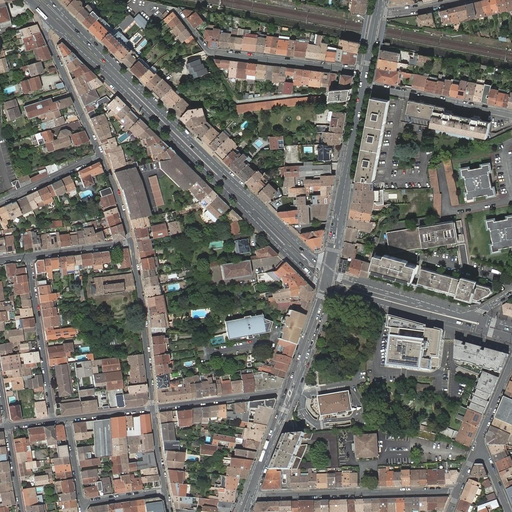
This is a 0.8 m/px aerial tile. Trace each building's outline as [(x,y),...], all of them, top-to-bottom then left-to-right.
[(74,0),(68,7),(77,16),(85,7),(83,5),(83,4),(83,2),(81,0),(80,0),(79,0),(78,1),(77,0),(74,0)] [(353,0),(352,12),(357,12),(366,13),(367,4),(359,2),(359,0),(358,0),(353,0)] [(477,17),(486,15),(485,13),(482,0),(474,2),(477,15),(477,17)] [(487,15),(493,14),(493,11),(490,0),(483,0),(482,0),(485,13),(486,15),(487,15)] [(490,0),(493,11),(498,9),(499,12),(500,11),(500,9),(497,0),(490,0)] [(507,11),(509,11),(509,9),(506,0),(497,0),(500,9),(500,11),(501,13),(502,12),(502,11),(506,10),(507,11)] [(0,27),(10,24),(4,2),(0,3),(0,27)] [(470,16),(477,15),(474,2),(467,4),(470,16)] [(77,16),(83,22),(91,14),(88,10),(91,7),(88,4),(85,7),(77,16)] [(467,20),(470,19),(470,17),(470,16),(467,4),(457,6),(460,20),(461,22),(463,21),(464,21),(465,21),(467,20)] [(459,22),(461,22),(460,20),(457,6),(448,9),(452,24),(454,23),(453,22),(458,21),(459,22)] [(195,12),(194,10),(186,9),(183,11),(188,18),(195,12)] [(450,24),(452,24),(448,9),(440,11),(441,15),(442,15),(444,24),(450,22),(450,24)] [(83,22),(90,28),(98,20),(94,16),(97,13),(94,11),(92,13),(91,14),(83,22)] [(188,18),(195,27),(201,23),(203,22),(200,17),(197,11),(195,12),(188,18)] [(430,25),(435,24),(435,22),(433,12),(418,15),(419,18),(420,22),(420,25),(425,24),(430,25)] [(132,17),(129,14),(119,24),(124,29),(133,20),(131,18),(132,17)] [(142,27),(149,33),(154,29),(139,14),(134,19),(136,20),(142,27)] [(165,32),(167,35),(170,32),(170,31),(173,29),(181,21),(177,15),(172,20),(170,21),(168,23),(172,27),(169,30),(165,32)] [(90,28),(96,34),(105,26),(107,23),(103,19),(101,17),(98,20),(90,28)] [(178,36),(187,28),(181,21),(173,29),(170,31),(170,32),(167,35),(168,36),(171,33),(174,31),(178,36)] [(96,34),(103,41),(111,32),(112,31),(114,29),(107,23),(105,26),(96,34)] [(22,37),(40,32),(36,24),(15,30),(16,34),(20,33),(20,32),(22,31),(23,35),(21,36),(21,38),(22,37)] [(214,28),(214,27),(211,27),(211,29),(209,28),(208,28),(208,29),(207,29),(206,39),(210,40),(210,45),(213,46),(214,32),(214,30),(214,29),(214,28)] [(179,37),(183,42),(186,40),(192,35),(187,28),(178,36),(175,38),(176,39),(179,37)] [(214,30),(214,32),(213,46),(220,46),(221,35),(221,32),(221,30),(221,29),(214,28),(214,29),(214,30)] [(239,28),(238,32),(238,37),(236,48),(242,49),(244,38),(244,36),(244,33),(241,32),(242,29),(242,28),(239,28)] [(103,41),(109,47),(119,38),(121,35),(122,34),(123,33),(120,30),(116,35),(112,31),(111,32),(103,41)] [(231,36),(230,48),(236,48),(238,37),(238,32),(232,31),(231,33),(231,36)] [(24,44),(42,38),(40,32),(22,37),(24,44)] [(244,38),(242,49),(257,51),(259,38),(259,37),(259,35),(257,35),(257,37),(246,36),(246,33),(244,33),(244,36),(244,38)] [(109,47),(116,53),(125,44),(127,42),(129,40),(122,34),(121,35),(119,38),(109,47)] [(268,35),(259,34),(259,35),(259,37),(259,38),(257,51),(265,52),(267,38),(267,36),(268,35)] [(322,40),(323,35),(318,34),(316,45),(314,45),(310,44),(311,42),(309,42),(309,44),(306,57),(319,59),(321,42),(322,40)] [(192,35),(186,40),(189,43),(195,39),(192,35)] [(267,38),(265,52),(271,53),(273,39),(269,38),(269,36),(267,36),(267,38)] [(279,40),(279,37),(277,37),(277,39),(273,39),(271,53),(276,53),(279,40)] [(34,49),(45,45),(42,38),(24,44),(27,51),(34,49)] [(309,44),(309,42),(309,41),(310,38),(306,38),(300,38),(300,40),(296,39),(296,41),(296,42),(296,43),(294,56),(306,57),(309,44)] [(358,52),(360,43),(342,39),(340,45),(346,46),(345,50),(358,52)] [(279,40),(276,53),(288,55),(290,42),(290,41),(279,40)] [(296,41),(290,40),(290,41),(290,42),(288,55),(294,56),(296,43),(296,42),(296,41)] [(116,53),(122,60),(130,52),(132,50),(134,48),(132,47),(130,49),(127,45),(129,43),(127,42),(125,44),(116,53)] [(328,46),(329,44),(321,42),(319,59),(326,60),(329,46),(328,46)] [(57,46),(62,58),(71,53),(61,43),(57,46)] [(37,60),(50,56),(45,45),(34,49),(34,50),(37,50),(39,56),(36,57),(37,60)] [(329,46),(326,60),(336,61),(338,48),(329,46)] [(338,48),(336,61),(343,62),(344,53),(342,52),(342,51),(340,51),(341,49),(338,48)] [(356,63),(358,52),(345,50),(341,49),(340,51),(342,51),(342,52),(344,53),(343,62),(356,63)] [(401,53),(381,49),(380,58),(399,62),(401,53)] [(122,60),(132,69),(139,62),(140,60),(142,59),(140,57),(138,60),(132,54),(134,51),(132,50),(130,52),(122,60)] [(134,51),(132,54),(138,60),(140,57),(134,51)] [(71,53),(62,58),(65,65),(76,58),(71,53)] [(432,57),(419,54),(419,57),(418,60),(420,60),(431,62),(432,57)] [(189,62),(187,63),(188,66),(189,68),(190,68),(192,73),(194,72),(195,77),(200,76),(200,78),(212,76),(210,71),(208,72),(207,67),(205,67),(203,63),(202,63),(201,61),(209,58),(207,56),(200,59),(200,58),(189,62)] [(418,60),(419,57),(415,56),(413,61),(411,61),(410,64),(416,65),(417,60),(418,60)] [(0,58),(0,73),(9,71),(5,57),(0,59),(0,58)] [(76,58),(65,65),(69,72),(83,65),(76,58)] [(399,62),(380,58),(378,67),(398,70),(400,71),(401,66),(407,67),(407,64),(399,62)] [(230,60),(222,59),(221,67),(225,68),(229,68),(230,68),(231,60),(230,60)] [(132,69),(141,78),(149,69),(146,65),(146,64),(145,63),(144,63),(143,63),(140,60),(139,62),(132,69)] [(229,76),(237,77),(238,61),(231,60),(230,68),(229,76)] [(43,72),(39,61),(38,62),(20,67),(21,72),(24,71),(26,68),(28,67),(31,76),(43,72)] [(237,77),(247,78),(247,76),(247,74),(249,63),(238,61),(237,77)] [(256,75),(258,64),(249,63),(247,74),(247,76),(256,77),(256,75)] [(256,75),(256,77),(265,78),(267,65),(258,64),(256,75)] [(83,65),(69,72),(69,74),(74,71),(76,76),(75,76),(76,78),(82,75),(83,74),(84,74),(89,71),(83,65)] [(267,65),(265,78),(273,79),(275,66),(267,65)] [(273,79),(273,82),(279,82),(279,80),(279,79),(281,67),(275,66),(273,79)] [(288,74),(295,75),(295,72),(296,68),(287,67),(286,74),(286,76),(288,76),(288,74)] [(403,76),(411,78),(412,73),(400,71),(398,70),(378,67),(376,80),(398,85),(398,82),(400,83),(402,77),(400,77),(400,73),(404,74),(403,76)] [(141,78),(146,83),(156,74),(150,69),(149,69),(141,78)] [(302,85),(302,84),(303,82),(303,81),(304,70),(297,69),(296,72),(295,72),(295,75),(294,80),(294,81),(294,83),(294,84),(302,85)] [(310,83),(312,70),(304,70),(303,81),(303,82),(306,82),(310,83)] [(310,83),(310,85),(321,86),(321,85),(323,72),(312,70),(310,83)] [(96,78),(89,71),(84,74),(83,74),(84,76),(85,75),(87,79),(86,80),(87,82),(89,81),(96,78)] [(146,83),(152,89),(163,79),(161,77),(163,75),(159,71),(157,73),(156,74),(146,83)] [(327,86),(326,90),(328,90),(328,86),(330,73),(323,72),(321,85),(327,86)] [(328,90),(332,90),(335,89),(336,85),(337,74),(330,73),(328,86),(328,90)] [(76,78),(72,80),(76,88),(87,82),(86,80),(84,81),(82,77),(84,76),(83,74),(82,75),(76,78)] [(340,89),(352,88),(354,76),(353,76),(342,74),(340,87),(340,89)] [(428,79),(428,76),(420,75),(418,74),(415,88),(425,90),(428,79)] [(443,75),(440,74),(439,78),(438,82),(436,92),(443,94),(446,82),(441,81),(442,78),(443,75)] [(38,76),(20,82),(23,93),(25,93),(42,88),(38,76)] [(438,82),(439,78),(428,76),(428,79),(425,90),(436,92),(438,82)] [(103,84),(96,78),(89,81),(93,89),(94,89),(103,84)] [(453,83),(454,79),(452,78),(452,80),(446,79),(446,82),(443,94),(450,95),(453,83)] [(152,89),(161,98),(172,88),(168,84),(167,83),(163,79),(152,89)] [(465,98),(469,81),(467,81),(463,80),(461,80),(460,85),(458,97),(465,98)] [(477,84),(477,83),(469,81),(465,98),(473,100),(477,84)] [(87,82),(76,88),(80,96),(91,91),(87,82)] [(458,97),(460,85),(453,83),(450,95),(458,97)] [(489,101),(491,89),(492,87),(492,85),(485,83),(485,85),(482,99),(481,102),(488,103),(489,101)] [(285,84),(284,94),(292,93),(293,85),(292,85),(285,84)] [(482,99),(485,85),(477,84),(473,100),(481,102),(482,99)] [(172,109),(183,98),(179,95),(176,91),(172,88),(161,98),(172,109)] [(346,100),(349,99),(351,91),(352,88),(340,89),(335,89),(332,90),(331,93),(330,102),(337,101),(346,100)] [(94,89),(93,89),(91,91),(80,96),(84,106),(86,110),(87,113),(94,110),(94,109),(105,104),(106,106),(111,101),(106,96),(96,101),(96,100),(99,98),(94,89)] [(498,91),(499,90),(491,89),(489,101),(488,103),(496,105),(498,92),(498,91)] [(498,92),(496,105),(502,106),(505,93),(500,92),(500,91),(498,91),(498,92)] [(508,107),(511,95),(505,93),(502,106),(508,107)] [(58,109),(72,105),(69,97),(51,103),(49,98),(23,106),(28,119),(30,119),(38,116),(58,109)] [(124,105),(115,97),(111,101),(106,106),(109,109),(106,112),(108,117),(113,116),(124,105)] [(297,98),(236,106),(238,113),(242,113),(248,111),(252,111),(322,103),(321,97),(318,97),(315,97),(311,97),(311,98),(308,97),(308,98),(304,98),(301,98),(301,99),(297,98)] [(372,97),(357,179),(373,181),(374,181),(390,100),(372,97)] [(194,109),(183,98),(172,109),(181,118),(190,109),(194,109)] [(15,99),(1,103),(1,105),(3,105),(5,111),(6,110),(9,120),(20,116),(15,99)] [(435,106),(435,105),(410,100),(407,113),(433,118),(435,106)] [(129,110),(124,105),(113,116),(118,121),(129,110)] [(444,108),(435,106),(433,118),(431,126),(487,138),(490,122),(482,120),(471,118),(454,114),(443,112),(444,111),(444,108)] [(198,117),(204,115),(202,108),(194,109),(190,109),(181,118),(186,123),(193,116),(198,115),(198,117)] [(60,117),(58,109),(38,116),(39,118),(48,115),(49,118),(44,120),(45,122),(60,117)] [(94,110),(87,113),(90,119),(97,116),(94,110)] [(138,119),(129,110),(118,121),(121,124),(119,126),(124,131),(127,130),(128,129),(138,119)] [(330,131),(343,133),(347,113),(334,111),(332,121),(330,131)] [(97,116),(90,119),(93,127),(105,123),(101,115),(97,116)] [(206,122),(204,115),(198,117),(198,115),(193,116),(186,123),(191,127),(205,123),(206,122)] [(65,123),(62,116),(60,117),(45,122),(43,122),(44,127),(47,126),(48,129),(65,123)] [(148,128),(138,119),(128,129),(138,138),(139,137),(148,128)] [(105,123),(93,127),(96,135),(97,135),(100,141),(106,138),(111,136),(107,122),(105,123)] [(191,127),(202,137),(211,128),(211,127),(212,126),(211,125),(210,124),(208,122),(207,122),(206,122),(205,123),(191,127)] [(219,135),(221,134),(219,132),(218,132),(217,133),(213,129),(214,128),(212,126),(211,127),(211,128),(202,137),(209,145),(219,135)] [(71,128),(69,131),(65,130),(64,131),(61,130),(56,139),(78,132),(77,129),(74,127),(71,128)] [(155,136),(148,128),(139,137),(142,139),(155,136)] [(39,145),(44,143),(53,140),(52,138),(53,134),(50,132),(49,129),(35,134),(39,145)] [(231,135),(225,129),(224,131),(221,134),(219,135),(209,145),(215,151),(229,137),(231,135)] [(74,145),(88,141),(84,130),(78,132),(56,139),(53,140),(44,143),(47,152),(54,150),(53,150),(70,145),(68,139),(72,138),(74,145)] [(341,143),(343,133),(330,131),(329,131),(326,132),(324,142),(321,142),(321,144),(323,144),(333,144),(341,143)] [(284,145),(284,135),(271,136),(272,149),(284,148),(284,145)] [(161,142),(155,136),(142,139),(142,140),(143,146),(144,146),(145,147),(146,147),(160,143),(161,142)] [(229,137),(215,151),(224,160),(236,148),(238,146),(236,144),(236,143),(235,142),(233,140),(232,139),(231,139),(229,137)] [(114,138),(107,140),(108,143),(110,149),(117,147),(114,138)] [(168,148),(161,142),(160,143),(146,147),(148,152),(149,152),(150,155),(153,154),(164,152),(168,148)] [(333,145),(333,144),(323,144),(321,144),(319,144),(320,148),(320,151),(320,155),(320,159),(331,159),(331,158),(331,153),(333,153),(333,149),(333,148),(333,145)] [(117,147),(110,149),(108,149),(114,172),(133,167),(132,161),(125,163),(122,150),(121,150),(120,146),(117,147)] [(174,154),(168,148),(164,152),(153,154),(154,159),(155,159),(155,161),(156,162),(158,162),(168,160),(174,154)] [(240,156),(242,154),(240,152),(240,151),(239,150),(238,150),(236,148),(224,160),(230,165),(240,156)] [(230,165),(238,174),(248,164),(249,163),(248,162),(247,163),(245,161),(249,157),(245,153),(241,157),(240,156),(230,165)] [(180,160),(174,154),(168,160),(158,162),(159,169),(162,172),(165,175),(182,191),(188,189),(199,178),(180,160)] [(304,165),(285,165),(286,176),(294,176),(322,175),(332,175),(331,165),(313,165),(313,161),(304,162),(304,165)] [(57,170),(67,165),(67,162),(55,165),(57,170)] [(98,162),(77,172),(80,178),(89,174),(101,168),(98,162)] [(238,174),(247,182),(258,171),(256,170),(255,171),(250,166),(251,164),(249,163),(248,164),(238,174)] [(489,176),(490,175),(489,171),(491,170),(490,163),(483,165),(483,166),(482,167),(470,169),(469,169),(469,167),(462,169),(463,176),(465,175),(465,176),(466,182),(467,186),(468,191),(468,192),(466,193),(468,199),(475,198),(474,196),(475,196),(487,194),(488,194),(489,195),(495,194),(494,187),(492,188),(492,187),(492,183),(491,183),(490,182),(490,181),(489,181),(489,180),(489,179),(489,178),(489,177),(489,176)] [(57,170),(55,165),(45,169),(47,175),(57,170)] [(147,217),(150,216),(147,208),(141,183),(137,176),(133,167),(114,172),(118,182),(122,190),(130,220),(143,217),(147,217)] [(102,172),(101,168),(89,174),(90,178),(93,176),(102,172)] [(29,178),(31,183),(47,175),(45,169),(39,170),(40,173),(29,178)] [(247,182),(252,187),(264,176),(266,173),(265,172),(263,174),(259,170),(258,171),(247,182)] [(27,174),(17,178),(18,180),(21,187),(31,183),(29,178),(27,174)] [(90,178),(89,174),(80,178),(71,181),(74,188),(83,184),(84,187),(93,184),(90,178)] [(164,204),(155,175),(148,177),(157,206),(164,204)] [(322,185),(333,185),(335,175),(332,175),(322,175),(322,179),(312,179),(305,179),(303,179),(303,184),(304,184),(304,185),(305,185),(305,186),(315,185),(322,185)] [(69,176),(60,180),(65,191),(66,193),(75,189),(74,188),(71,181),(69,176)] [(252,187),(259,194),(270,182),(264,176),(252,187)] [(286,186),(295,186),(294,176),(286,176),(284,186),(285,186),(286,186)] [(205,185),(199,178),(188,189),(194,196),(205,185)] [(357,179),(355,189),(374,189),(373,181),(357,179)] [(55,195),(55,196),(65,191),(60,180),(50,184),(55,195)] [(271,200),(280,191),(270,182),(259,194),(268,203),(271,200)] [(50,184),(37,190),(44,205),(53,201),(51,197),(55,195),(50,184)] [(211,190),(205,185),(194,196),(193,196),(193,197),(195,198),(193,200),(196,203),(199,203),(199,202),(211,190)] [(332,194),(333,185),(322,185),(315,185),(315,190),(322,190),(322,194),(324,194),(328,194),(332,194)] [(110,187),(109,187),(100,191),(102,197),(112,193),(110,187)] [(306,195),(309,195),(309,192),(306,193),(306,187),(288,188),(289,197),(297,196),(306,195)] [(384,205),(386,205),(386,190),(374,190),(374,189),(355,189),(352,202),(373,202),(377,205),(378,205),(384,205)] [(199,203),(196,203),(199,205),(201,203),(202,205),(201,206),(204,209),(204,208),(216,196),(211,190),(199,202),(199,203)] [(36,191),(26,196),(31,209),(36,207),(34,203),(39,202),(40,204),(42,203),(36,191)] [(116,207),(112,193),(102,197),(101,197),(102,200),(96,202),(98,207),(103,205),(106,211),(116,207)] [(330,203),(332,194),(328,194),(324,194),(322,194),(316,195),(313,195),(314,204),(317,203),(330,203)] [(306,204),(306,195),(297,196),(297,199),(298,205),(299,205),(306,204)] [(15,202),(21,214),(32,209),(31,209),(26,196),(21,198),(22,199),(20,199),(20,198),(15,201),(15,202)] [(82,204),(91,201),(89,196),(80,200),(82,204)] [(228,207),(216,196),(204,208),(207,210),(204,212),(206,214),(209,212),(214,218),(212,220),(209,221),(209,223),(214,222),(216,219),(228,207)] [(9,218),(10,219),(21,214),(15,202),(11,203),(4,206),(9,218)] [(352,202),(351,209),(372,213),(372,211),(375,212),(376,209),(376,207),(378,207),(378,205),(377,205),(373,202),(352,202)] [(329,209),(330,203),(317,203),(314,204),(313,209),(312,209),(312,210),(312,211),(313,211),(313,215),(313,216),(317,215),(317,219),(322,219),(322,215),(328,214),(329,209)] [(306,206),(306,204),(299,205),(299,209),(299,216),(299,222),(299,224),(300,224),(307,223),(307,221),(310,220),(310,218),(307,218),(306,206)] [(299,205),(298,205),(291,205),(291,210),(280,211),(278,212),(283,217),(284,217),(299,216),(299,209),(299,205)] [(4,230),(6,229),(4,225),(6,224),(7,222),(6,220),(5,218),(7,217),(8,219),(9,218),(4,206),(0,207),(0,221),(0,222),(4,230)] [(118,212),(116,207),(106,211),(103,212),(105,217),(107,216),(118,212)] [(351,209),(350,217),(372,222),(372,220),(371,220),(372,215),(374,216),(374,214),(372,214),(372,213),(351,209)] [(240,219),(231,210),(226,215),(228,218),(227,219),(227,220),(228,221),(229,221),(230,219),(232,221),(224,223),(227,236),(233,235),(239,234),(237,220),(240,219)] [(121,223),(118,212),(107,216),(109,228),(121,223)] [(511,215),(508,216),(508,218),(495,221),(494,219),(487,220),(489,227),(491,227),(491,228),(492,234),(492,237),(494,243),(494,244),(492,244),(493,251),(500,250),(500,248),(501,248),(511,245),(511,215)] [(299,222),(299,216),(284,217),(283,217),(288,223),(298,222),(298,224),(299,224),(299,222)] [(143,217),(130,220),(133,230),(146,227),(149,226),(149,223),(148,220),(147,217),(143,217)] [(372,227),(375,228),(376,223),(376,222),(373,222),(372,222),(350,217),(348,226),(359,228),(364,229),(365,230),(371,231),(372,231),(372,227)] [(95,220),(91,222),(94,233),(96,233),(101,231),(103,230),(102,225),(97,227),(95,220)] [(454,221),(455,228),(460,227),(462,227),(461,220),(454,221)] [(173,222),(168,223),(168,224),(170,232),(166,232),(167,236),(173,234),(180,233),(178,221),(173,222)] [(454,221),(420,227),(423,247),(457,241),(456,235),(455,228),(454,221)] [(91,243),(98,242),(96,233),(94,233),(91,222),(86,223),(87,229),(88,229),(90,236),(91,243)] [(111,235),(123,231),(121,223),(109,228),(111,235)] [(164,225),(164,224),(150,226),(152,231),(153,238),(167,236),(166,232),(170,232),(168,224),(164,225)] [(348,226),(346,236),(357,238),(358,238),(359,238),(359,236),(358,236),(358,234),(360,234),(360,232),(360,230),(359,230),(359,228),(348,226)] [(146,227),(133,230),(135,239),(147,237),(147,236),(146,227)] [(406,250),(423,247),(420,227),(402,230),(386,232),(390,253),(406,250)] [(321,249),(325,229),(323,229),(317,230),(302,233),(301,235),(316,250),(321,249)] [(21,250),(25,249),(32,248),(30,232),(30,231),(19,233),(21,250)] [(104,241),(101,231),(96,233),(98,242),(104,241)] [(124,239),(125,237),(123,231),(111,235),(113,240),(124,239)] [(32,248),(33,250),(33,251),(40,250),(38,236),(35,236),(35,233),(33,233),(32,232),(30,232),(32,248)] [(60,247),(58,236),(58,232),(46,234),(46,235),(47,249),(60,247)] [(70,246),(77,245),(76,232),(68,233),(69,234),(70,246)] [(77,245),(85,244),(83,233),(78,233),(78,232),(76,232),(77,245)] [(184,242),(182,232),(180,233),(173,234),(175,243),(184,242)] [(233,235),(236,254),(249,252),(246,232),(239,234),(233,235)] [(456,235),(457,241),(464,240),(463,233),(461,234),(456,235)] [(60,247),(70,246),(69,234),(58,236),(60,247)] [(3,239),(5,251),(14,250),(13,242),(14,242),(12,235),(3,236),(3,239)] [(38,236),(40,250),(47,249),(46,235),(44,235),(44,237),(40,237),(40,236),(38,236)] [(376,250),(379,238),(376,237),(373,241),(371,249),(376,250)] [(136,242),(138,252),(152,250),(153,250),(154,249),(153,247),(151,248),(151,245),(153,245),(152,242),(150,242),(150,239),(148,239),(136,242)] [(345,241),(342,255),(348,257),(351,257),(353,258),(353,257),(354,255),(356,246),(358,246),(361,246),(361,244),(357,243),(345,241)] [(277,256),(268,246),(254,251),(257,257),(255,257),(255,256),(250,257),(251,260),(257,259),(273,256),(277,256)] [(130,259),(127,248),(116,250),(116,252),(118,252),(119,258),(118,258),(118,261),(130,259)] [(111,250),(100,252),(101,261),(105,260),(106,261),(109,261),(109,259),(112,259),(111,250)] [(152,250),(138,252),(140,260),(152,258),(154,257),(153,250),(152,250)] [(360,275),(369,277),(370,271),(371,269),(375,255),(376,251),(371,250),(368,261),(365,261),(366,259),(365,259),(360,275)] [(93,266),(94,268),(102,267),(101,261),(100,252),(92,253),(93,266)] [(92,253),(80,254),(82,268),(84,268),(83,265),(91,264),(92,267),(93,266),(92,253)] [(79,269),(82,269),(82,268),(80,254),(72,255),(74,268),(79,268),(79,269)] [(384,257),(375,255),(371,269),(413,281),(417,266),(406,263),(406,260),(385,254),(384,257)] [(72,255),(65,256),(67,272),(74,271),(74,268),(72,255)] [(349,272),(360,275),(365,259),(363,258),(363,257),(356,255),(355,258),(353,257),(353,258),(353,260),(352,261),(351,265),(349,272)] [(63,274),(67,273),(67,272),(65,256),(58,257),(59,267),(62,266),(63,274)] [(59,270),(59,267),(58,257),(50,258),(52,271),(59,270)] [(152,258),(140,260),(142,271),(154,268),(156,268),(158,268),(156,257),(154,257),(152,258)] [(43,259),(44,272),(47,272),(48,278),(49,278),(49,280),(49,284),(53,283),(53,277),(52,271),(50,258),(43,259)] [(36,273),(44,272),(43,259),(37,260),(34,263),(36,273)] [(130,259),(118,261),(118,262),(121,262),(121,267),(119,267),(120,268),(131,266),(130,259)] [(251,275),(248,261),(220,265),(223,280),(251,275)] [(291,275),(296,274),(284,262),(276,271),(272,272),(272,273),(272,274),(275,274),(276,273),(277,273),(281,278),(282,277),(288,275),(289,280),(292,280),(291,275)] [(6,277),(9,276),(26,274),(25,268),(16,269),(15,263),(4,264),(6,277)] [(154,268),(142,271),(143,278),(154,276),(156,276),(158,276),(156,268),(154,268)] [(422,268),(418,282),(458,293),(473,297),(478,299),(479,299),(481,298),(491,293),(491,292),(492,291),(492,289),(492,288),(491,287),(477,283),(462,279),(422,268)] [(412,283),(413,281),(371,269),(370,271),(412,283)] [(135,289),(132,273),(113,276),(93,278),(94,282),(92,283),(92,285),(90,285),(91,294),(95,293),(95,294),(103,293),(103,294),(123,291),(123,290),(135,289)] [(14,283),(27,282),(26,274),(9,276),(9,279),(13,278),(14,283)] [(283,289),(307,284),(296,274),(291,275),(292,280),(289,280),(288,275),(282,277),(281,278),(283,289)] [(154,276),(143,278),(145,287),(155,285),(157,285),(159,284),(158,283),(157,283),(155,283),(154,276)] [(17,295),(20,294),(29,293),(27,282),(14,283),(10,284),(10,287),(15,286),(16,291),(19,290),(20,293),(17,293),(17,295)] [(418,282),(418,284),(457,295),(472,299),(478,301),(478,299),(473,297),(458,293),(418,282)] [(38,287),(39,295),(52,293),(52,291),(50,292),(49,287),(51,287),(51,284),(38,287)] [(313,291),(307,284),(283,289),(272,291),(273,298),(268,299),(269,304),(276,303),(302,300),(310,303),(313,291)] [(157,294),(156,287),(155,285),(145,287),(146,298),(157,296),(157,294)] [(39,295),(40,302),(54,300),(56,300),(55,296),(60,295),(59,292),(52,293),(39,295)] [(22,308),(31,307),(29,293),(20,294),(22,308)] [(164,313),(165,313),(162,295),(157,296),(146,298),(148,313),(163,313),(164,313)] [(0,312),(9,311),(14,311),(12,300),(10,301),(0,301),(0,312)] [(40,302),(41,309),(53,307),(52,302),(54,302),(54,300),(40,302)] [(309,308),(310,303),(302,300),(276,303),(276,307),(277,311),(287,310),(290,310),(296,312),(297,309),(297,308),(299,309),(299,312),(306,314),(309,308)] [(504,315),(511,316),(511,305),(510,305),(506,304),(503,306),(504,315)] [(19,320),(32,318),(31,307),(22,308),(19,308),(20,316),(15,317),(15,320),(17,320),(19,320)] [(42,317),(60,315),(59,307),(55,307),(53,307),(41,309),(42,317)] [(280,335),(279,339),(294,345),(296,340),(297,339),(298,334),(301,329),(300,329),(305,315),(296,312),(290,310),(288,317),(285,316),(282,323),(284,324),(283,327),(281,327),(279,332),(281,333),(280,335)] [(0,312),(0,321),(2,321),(10,321),(9,311),(0,312)] [(164,328),(163,313),(148,313),(150,328),(164,328)] [(44,331),(52,330),(52,326),(59,325),(59,324),(62,324),(63,321),(62,314),(60,315),(42,317),(44,331)] [(243,318),(224,322),(228,339),(246,336),(247,339),(252,338),(251,335),(255,334),(255,337),(258,337),(258,334),(269,332),(269,329),(271,322),(262,319),(262,315),(250,317),(249,316),(243,317),(243,318)] [(427,325),(387,315),(386,327),(392,328),(426,332),(426,329),(427,325)] [(18,329),(23,328),(34,327),(32,318),(19,320),(20,326),(18,327),(18,329)] [(90,334),(88,325),(52,330),(44,331),(46,340),(90,334)] [(426,332),(392,328),(391,335),(389,335),(385,365),(404,368),(432,371),(432,367),(439,368),(442,339),(443,330),(435,327),(435,330),(426,329),(426,332)] [(9,340),(10,343),(11,343),(16,342),(16,341),(18,341),(18,343),(19,343),(19,341),(23,340),(23,338),(21,338),(20,332),(22,331),(21,329),(8,331),(8,333),(10,333),(11,340),(9,340)] [(163,344),(166,343),(166,339),(163,339),(163,336),(162,332),(150,332),(151,337),(152,345),(163,344)] [(263,352),(269,353),(277,353),(291,358),(296,345),(294,345),(279,339),(278,339),(274,350),(263,352)] [(483,415),(508,356),(509,355),(455,340),(454,360),(462,362),(462,361),(477,365),(476,367),(480,368),(481,366),(484,367),(484,369),(487,370),(486,373),(484,372),(481,379),(480,378),(478,382),(479,382),(477,386),(478,387),(476,391),(474,390),(473,393),(475,393),(473,397),(472,397),(471,399),(472,400),(469,407),(468,406),(467,409),(468,409),(483,415)] [(66,357),(65,352),(74,351),(73,343),(64,344),(64,346),(47,348),(49,359),(66,357)] [(167,354),(166,343),(163,344),(152,345),(153,356),(164,354),(167,354)] [(19,345),(20,354),(28,353),(27,344),(19,345)] [(23,357),(24,364),(35,362),(39,362),(37,352),(28,353),(20,354),(18,354),(19,358),(23,357)] [(288,365),(291,358),(277,353),(269,353),(267,359),(270,360),(269,361),(268,365),(269,366),(274,368),(274,367),(286,372),(288,365)] [(10,362),(19,361),(19,358),(18,354),(12,355),(9,355),(10,362)] [(144,365),(142,354),(127,356),(129,367),(144,365)] [(168,363),(169,363),(168,362),(168,361),(168,355),(168,354),(167,354),(164,354),(153,356),(154,366),(165,364),(168,363)] [(57,365),(68,363),(67,357),(66,357),(49,359),(50,366),(55,365),(57,365)] [(119,368),(117,357),(100,359),(102,374),(104,374),(107,390),(122,387),(121,386),(120,379),(119,368)] [(79,398),(81,412),(97,410),(94,391),(107,390),(104,374),(102,374),(100,359),(93,360),(87,361),(75,363),(79,398)] [(21,369),(20,365),(19,361),(10,362),(1,364),(2,371),(21,369)] [(21,369),(22,375),(27,374),(30,374),(29,367),(36,367),(35,362),(24,364),(20,365),(21,369)] [(68,363),(57,365),(58,370),(56,371),(56,375),(58,375),(59,381),(57,381),(57,385),(60,384),(60,391),(58,391),(59,395),(73,393),(68,363)] [(283,379),(286,372),(274,367),(274,368),(269,366),(268,365),(265,365),(263,364),(263,363),(259,363),(256,363),(256,366),(268,369),(267,373),(270,374),(283,379)] [(167,373),(170,373),(169,368),(166,368),(165,364),(154,366),(155,376),(165,374),(167,373)] [(130,378),(145,376),(144,365),(129,367),(130,378)] [(251,369),(251,368),(241,371),(242,380),(243,392),(254,391),(251,369)] [(22,375),(21,369),(2,371),(3,375),(8,374),(8,378),(22,376),(22,375)] [(267,373),(251,369),(254,391),(267,389),(280,388),(283,379),(270,374),(267,373)] [(33,373),(30,374),(27,374),(29,388),(33,388),(43,386),(40,370),(33,371),(33,373)] [(202,397),(209,396),(206,378),(206,373),(203,373),(203,376),(204,381),(200,382),(200,383),(202,397)] [(177,385),(178,385),(178,381),(168,383),(166,384),(165,374),(155,376),(156,389),(164,388),(166,388),(168,387),(171,387),(174,386),(177,386),(177,385)] [(191,399),(196,398),(194,384),(194,381),(195,381),(198,380),(197,375),(182,379),(183,384),(185,383),(188,383),(189,383),(190,385),(191,399)] [(24,389),(22,376),(8,378),(4,379),(4,382),(11,381),(12,390),(16,390),(24,389)] [(130,385),(146,384),(145,376),(130,378),(130,385)] [(215,392),(215,396),(221,395),(221,392),(219,380),(215,380),(215,376),(213,377),(213,380),(214,384),(215,392)] [(206,378),(209,396),(215,396),(215,392),(214,384),(211,384),(210,378),(206,378)] [(232,394),(243,392),(242,380),(230,382),(232,394)] [(196,398),(202,397),(200,383),(195,384),(195,381),(194,381),(194,384),(196,398)] [(185,399),(191,399),(190,385),(189,383),(188,383),(188,385),(185,386),(185,383),(183,384),(183,386),(185,399)] [(429,390),(429,385),(422,385),(421,384),(419,383),(417,384),(415,385),(415,392),(422,392),(422,390),(429,390)] [(123,394),(124,406),(144,404),(147,400),(146,384),(130,385),(128,385),(129,393),(123,394)] [(179,400),(185,399),(183,386),(183,384),(181,384),(182,386),(179,386),(178,385),(177,385),(177,386),(177,387),(178,390),(179,400)] [(166,402),(173,401),(172,391),(171,387),(168,387),(166,388),(164,388),(164,390),(168,389),(169,392),(164,392),(166,402)] [(158,403),(166,402),(164,392),(161,393),(161,390),(164,390),(164,388),(156,389),(158,403)] [(22,403),(23,409),(32,407),(29,392),(25,392),(20,393),(21,398),(22,403)] [(322,403),(321,404),(323,415),(330,414),(330,412),(333,411),(338,411),(339,415),(348,413),(347,409),(349,409),(349,405),(351,405),(351,404),(352,404),(351,402),(351,403),(351,402),(350,402),(349,394),(347,395),(347,393),(343,394),(343,393),(341,393),(341,394),(330,396),(330,395),(328,396),(321,397),(322,403)] [(511,399),(504,397),(495,419),(511,425),(511,399)] [(61,407),(62,414),(65,414),(65,412),(71,412),(77,411),(77,412),(81,412),(79,398),(60,400),(60,402),(61,407)] [(266,399),(248,402),(247,408),(249,408),(255,408),(257,409),(258,406),(263,407),(264,407),(272,408),(272,409),(275,401),(273,398),(266,399)] [(37,418),(47,416),(45,401),(34,403),(35,409),(37,418)] [(243,413),(235,412),(231,411),(230,411),(225,411),(225,413),(225,415),(225,418),(228,419),(240,421),(247,422),(249,408),(247,408),(248,402),(243,402),(244,408),(243,413)] [(234,403),(235,412),(243,413),(244,408),(243,402),(234,403)] [(22,420),(19,405),(8,406),(10,419),(13,421),(22,420)] [(218,405),(209,406),(209,416),(209,418),(211,418),(211,416),(212,416),(215,415),(215,417),(217,417),(217,416),(217,415),(217,414),(218,405)] [(249,408),(247,422),(248,422),(250,423),(265,426),(268,417),(272,408),(264,407),(263,407),(258,406),(257,409),(255,408),(249,408)] [(465,418),(459,433),(460,433),(473,439),(478,427),(483,415),(468,409),(467,409),(461,406),(458,415),(465,418)] [(199,423),(201,423),(201,420),(201,419),(201,407),(191,409),(191,410),(191,420),(191,423),(193,424),(193,423),(193,420),(195,420),(197,420),(199,420),(199,423)] [(176,417),(177,422),(177,426),(191,425),(191,423),(191,420),(191,410),(176,412),(176,415),(176,417)] [(159,413),(160,424),(172,422),(177,422),(176,417),(176,415),(173,415),(174,417),(171,418),(171,413),(173,413),(173,411),(171,411),(159,413)] [(141,434),(151,433),(149,414),(139,415),(141,434)] [(139,415),(110,418),(112,456),(120,455),(120,454),(126,453),(126,445),(139,443),(139,435),(141,434),(139,415)] [(110,418),(92,421),(93,427),(93,430),(93,432),(94,444),(94,451),(95,458),(99,457),(109,456),(112,456),(110,418)] [(511,425),(495,419),(492,426),(510,434),(511,435),(511,433),(507,431),(508,427),(511,428),(511,425)] [(73,423),(74,432),(86,431),(85,428),(93,427),(92,421),(73,423)] [(247,422),(240,421),(239,426),(247,427),(247,429),(249,429),(263,431),(265,426),(250,423),(248,422),(247,422)] [(160,424),(162,441),(164,441),(173,441),(174,441),(172,422),(160,424)] [(61,424),(53,425),(56,443),(57,452),(58,458),(68,457),(63,426),(61,424)] [(53,425),(43,427),(45,438),(46,443),(46,444),(56,443),(53,425)] [(510,434),(492,426),(487,438),(487,443),(488,445),(506,445),(506,444),(504,443),(508,436),(510,437),(510,434)] [(28,438),(29,440),(41,439),(45,438),(43,427),(27,429),(28,438)] [(441,435),(448,438),(451,439),(452,440),(455,431),(444,427),(440,430),(441,435)] [(249,429),(247,429),(244,428),(244,430),(242,438),(245,439),(259,441),(260,438),(263,432),(263,431),(249,429)] [(436,434),(412,428),(410,435),(434,441),(436,434)] [(86,431),(74,432),(76,440),(91,438),(90,433),(93,432),(93,430),(86,431)] [(335,468),(339,468),(336,431),(307,433),(306,433),(305,433),(303,438),(307,439),(307,438),(311,440),(315,440),(328,439),(330,441),(332,468),(335,468)] [(137,469),(136,463),(128,464),(127,455),(143,453),(154,452),(153,449),(151,433),(141,434),(139,435),(139,443),(126,445),(126,453),(120,454),(120,455),(121,463),(122,472),(127,471),(128,471),(136,470),(137,469)] [(303,438),(305,433),(294,434),(285,435),(271,470),(278,469),(281,469),(281,470),(282,471),(283,471),(284,470),(291,469),(300,445),(302,440),(303,438)] [(459,433),(456,441),(459,442),(470,447),(473,439),(460,433),(459,433)] [(214,434),(213,437),(212,446),(216,446),(221,447),(232,449),(234,441),(234,437),(217,434),(214,434)] [(356,450),(357,458),(379,456),(377,435),(356,436),(356,444),(353,444),(353,451),(356,450)] [(29,440),(28,438),(24,439),(24,437),(13,439),(16,452),(29,450),(30,450),(29,440)] [(256,449),(259,441),(245,439),(242,438),(241,438),(237,438),(236,437),(236,442),(243,443),(242,446),(242,447),(250,449),(256,449)] [(162,441),(163,450),(173,452),(175,452),(176,450),(173,450),(173,443),(175,443),(175,441),(174,441),(173,441),(164,441),(162,441)] [(94,444),(77,447),(78,453),(94,451),(94,444)] [(212,446),(200,444),(199,455),(215,456),(216,451),(216,446),(212,446)] [(300,445),(291,469),(298,469),(309,469),(311,469),(317,469),(318,469),(322,469),(322,462),(301,463),(308,445),(300,445)] [(506,445),(488,445),(493,456),(507,451),(506,445)] [(236,459),(252,460),(255,452),(250,451),(238,449),(235,449),(234,455),(228,455),(228,458),(230,458),(233,458),(236,459)] [(29,450),(16,452),(18,463),(31,461),(29,450)] [(163,450),(165,460),(177,461),(181,462),(182,462),(182,460),(182,458),(183,453),(180,452),(177,452),(175,452),(173,452),(163,450)] [(94,451),(78,453),(79,460),(95,458),(94,451)] [(493,456),(495,462),(510,456),(510,455),(508,456),(506,453),(508,452),(508,451),(507,451),(493,456)] [(156,466),(154,452),(143,453),(144,462),(136,463),(137,469),(139,469),(143,468),(156,466)] [(120,455),(112,456),(109,456),(109,458),(112,457),(112,464),(121,463),(120,455)] [(495,462),(500,473),(511,467),(511,460),(510,456),(495,462)] [(69,463),(68,457),(58,458),(54,458),(53,458),(55,465),(69,463)] [(99,457),(95,458),(79,460),(80,467),(100,464),(99,457)] [(229,467),(248,469),(252,460),(236,459),(233,458),(230,458),(228,458),(220,457),(219,464),(229,465),(229,467)] [(31,461),(18,463),(20,476),(26,475),(25,472),(25,468),(30,467),(36,466),(35,460),(31,461)] [(165,460),(167,470),(181,471),(182,471),(184,472),(184,470),(181,470),(182,462),(181,462),(177,461),(165,460)] [(0,472),(9,471),(8,461),(0,462),(0,472)] [(455,484),(459,473),(458,471),(458,470),(450,470),(450,471),(447,471),(447,462),(445,462),(445,472),(446,484),(454,484),(455,484)] [(70,470),(69,463),(55,465),(56,473),(70,470)] [(121,463),(112,464),(111,465),(113,473),(122,472),(121,463)] [(476,465),(471,476),(479,476),(484,476),(488,476),(483,465),(476,465)] [(157,474),(156,466),(143,468),(144,476),(146,475),(157,474)] [(387,469),(387,486),(395,486),(394,471),(393,471),(393,473),(389,473),(389,472),(389,471),(389,466),(387,466),(387,469)] [(229,467),(227,467),(226,469),(229,469),(228,475),(226,474),(225,476),(228,476),(239,478),(245,478),(248,469),(229,467)] [(511,467),(500,473),(502,480),(511,476),(511,467)] [(101,468),(81,471),(82,478),(95,476),(96,476),(96,471),(101,470),(101,468)] [(283,471),(282,471),(282,475),(286,475),(287,483),(282,483),(283,490),(292,489),(291,469),(284,470),(283,471)] [(298,469),(291,469),(292,489),(299,489),(298,476),(293,476),(293,472),(298,472),(298,469)] [(318,474),(318,469),(317,469),(317,473),(317,488),(328,488),(328,474),(318,474)] [(70,470),(56,473),(57,480),(71,478),(70,470)] [(167,470),(169,483),(181,484),(182,481),(184,481),(185,472),(184,472),(182,471),(181,471),(167,470)] [(419,485),(419,470),(410,471),(411,486),(419,485)] [(427,485),(427,470),(419,470),(419,485),(427,485)] [(438,485),(438,472),(433,472),(432,470),(427,470),(427,485),(438,485)] [(0,472),(0,482),(11,481),(9,471),(0,472)] [(48,471),(46,472),(46,474),(33,477),(34,484),(43,483),(43,485),(54,483),(53,481),(52,481),(50,474),(52,474),(52,471),(48,471)] [(128,471),(127,471),(127,474),(120,475),(121,478),(121,480),(123,480),(124,492),(131,491),(129,474),(128,471)] [(278,472),(268,473),(263,489),(263,490),(264,490),(283,490),(282,483),(282,475),(282,471),(278,472)] [(351,487),(358,487),(358,473),(356,473),(356,475),(352,475),(352,473),(352,471),(350,471),(351,487)] [(402,486),(402,471),(400,471),(400,473),(396,473),(396,471),(394,471),(395,486),(402,486)] [(411,486),(410,471),(402,471),(402,486),(411,486)] [(300,476),(300,473),(298,473),(298,476),(299,489),(310,489),(309,476),(300,476)] [(317,488),(317,473),(315,474),(315,475),(311,475),(311,474),(309,474),(309,476),(310,489),(317,488)] [(336,488),(335,473),(334,473),(334,474),(330,474),(330,473),(328,473),(328,474),(328,488),(336,488)] [(131,491),(142,489),(141,484),(141,482),(140,476),(139,476),(139,478),(133,478),(132,474),(129,474),(131,491)] [(158,479),(157,474),(146,475),(144,476),(140,476),(141,482),(143,482),(146,481),(158,479)] [(95,476),(82,478),(82,483),(94,482),(94,486),(83,488),(84,495),(87,497),(98,496),(96,484),(95,476)] [(225,476),(221,476),(220,485),(214,485),(214,487),(220,488),(224,489),(235,490),(239,478),(228,476),(225,476)] [(511,476),(502,480),(506,489),(508,489),(511,486),(511,476)] [(53,481),(54,483),(56,494),(73,491),(71,478),(57,480),(53,481)] [(110,488),(108,479),(101,480),(101,478),(99,479),(101,491),(107,490),(106,489),(110,488)] [(121,480),(121,478),(115,479),(115,481),(113,482),(114,493),(124,492),(123,480),(121,480)] [(465,491),(476,495),(481,483),(478,483),(470,479),(469,483),(468,482),(465,491)] [(484,489),(491,486),(489,481),(489,479),(482,483),(485,488),(484,489)] [(0,492),(1,493),(13,491),(11,481),(0,482),(0,492)] [(169,483),(172,495),(184,496),(184,489),(185,484),(184,484),(181,484),(169,483)] [(37,504),(34,487),(30,487),(22,488),(25,506),(37,504)] [(209,497),(209,499),(217,500),(223,501),(232,502),(233,502),(235,490),(224,489),(220,488),(214,487),(209,487),(209,489),(218,490),(218,492),(220,493),(220,498),(209,497)] [(13,491),(1,493),(1,494),(3,494),(4,500),(2,501),(2,503),(0,503),(0,506),(11,505),(11,506),(15,505),(13,491)] [(73,491),(56,494),(56,497),(57,501),(75,499),(73,491)] [(472,503),(472,504),(476,495),(465,491),(461,499),(472,503)] [(493,501),(497,500),(494,493),(487,496),(483,494),(482,498),(485,504),(493,501)] [(172,495),(173,502),(185,503),(189,503),(191,504),(192,502),(189,501),(186,501),(186,497),(184,496),(172,495)] [(143,499),(145,511),(151,511),(150,511),(164,511),(164,509),(163,501),(158,497),(143,499)] [(438,497),(427,498),(427,511),(430,511),(430,510),(435,510),(435,508),(438,508),(438,497)] [(449,497),(438,497),(438,508),(435,508),(435,510),(436,510),(440,510),(440,511),(441,511),(442,511),(444,508),(449,497)] [(197,502),(197,504),(202,505),(203,503),(205,503),(217,506),(216,509),(214,508),(204,507),(202,506),(201,511),(203,511),(206,511),(207,511),(228,511),(232,502),(223,501),(217,500),(209,499),(203,499),(199,498),(198,498),(197,502)] [(396,511),(396,498),(388,499),(388,511),(396,511)] [(404,511),(405,498),(396,498),(396,511),(398,511),(403,511),(404,511)] [(412,511),(413,498),(405,498),(404,511),(406,511),(411,511),(412,511)] [(420,498),(413,498),(412,511),(420,511),(420,498)] [(75,499),(57,501),(58,505),(63,504),(63,509),(65,508),(76,507),(75,499)] [(144,511),(145,511),(143,499),(136,500),(137,511),(144,511)] [(364,511),(364,499),(356,500),(356,511),(364,511)] [(372,511),(372,499),(364,499),(364,511),(372,511)] [(380,511),(380,499),(372,499),(372,511),(380,511)] [(388,511),(388,499),(380,499),(380,511),(388,511)] [(471,506),(472,503),(461,499),(457,509),(463,511),(468,511),(469,511),(468,511),(471,506)] [(137,511),(136,500),(128,501),(129,511),(137,511)] [(322,511),(322,500),(315,501),(314,511),(322,511)] [(330,511),(330,500),(322,500),(322,511),(330,511)] [(341,511),(341,500),(330,500),(330,511),(341,511)] [(356,511),(356,500),(348,500),(348,511),(356,511)] [(487,511),(486,508),(486,506),(492,504),(492,506),(491,506),(493,509),(500,507),(497,500),(493,501),(485,504),(480,506),(479,506),(478,511),(487,511)] [(129,511),(128,501),(120,503),(121,511),(129,511)] [(280,502),(281,511),(293,511),(292,501),(280,502)] [(292,501),(293,511),(292,511),(300,511),(300,501),(292,501)] [(173,502),(174,508),(188,510),(194,511),(196,511),(197,508),(193,507),(192,508),(190,508),(188,508),(189,503),(185,503),(173,502)] [(277,511),(281,511),(280,502),(258,502),(254,511),(265,511),(271,511),(277,511)] [(37,504),(25,506),(26,511),(41,511),(42,511),(41,503),(37,504)]
